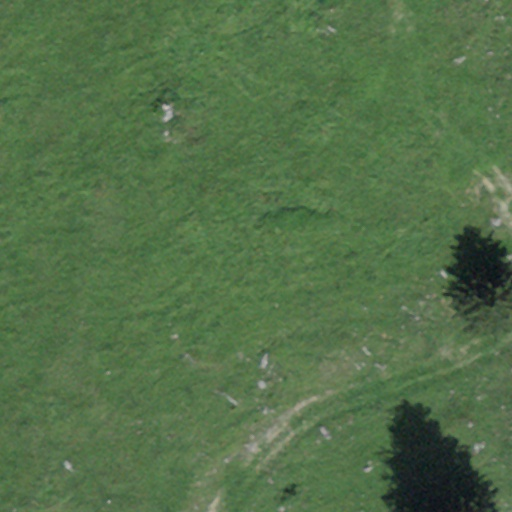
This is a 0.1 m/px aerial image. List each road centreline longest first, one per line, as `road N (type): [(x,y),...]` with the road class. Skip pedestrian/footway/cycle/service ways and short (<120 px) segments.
road 1 (track): [(221,511),(296,424),(511,332)]
road 2 (track): [(511,185),(429,42),(416,0)]
